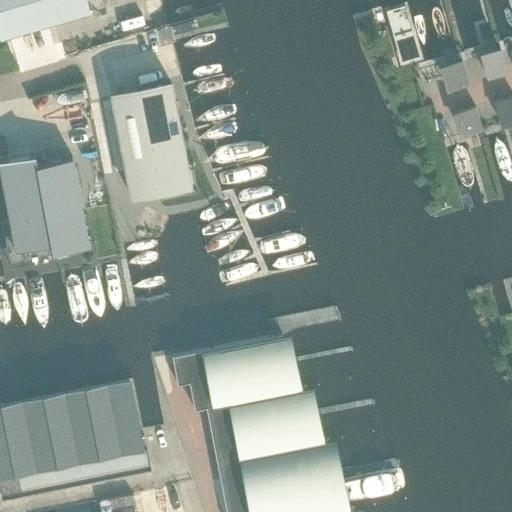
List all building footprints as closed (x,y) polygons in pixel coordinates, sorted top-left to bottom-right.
[(0,0),(0,37),(90,12),(86,0),(0,0)] [(507,72),(500,49),(480,55),(487,78),(507,72)] [(447,88),(467,83),(462,60),(442,65),(447,88)] [(141,90),(142,95),(112,100),(130,195),(161,189),(159,180),(188,174),(172,84),(141,90)] [(511,95),(493,100),(500,124),(511,120),(511,95)] [(475,106),(455,111),(461,135),(481,129),(475,106)] [(50,243),(52,253),(88,246),(72,157),(37,164),(35,154),(0,160),(0,169),(15,250),(50,243)] [(291,389),(282,334),(171,356),(177,384),(188,382),(194,409),(205,407),(225,511),(353,511),(352,507),(339,510),(327,439),(314,441),(304,386),(291,389)] [(150,468),(143,435),(139,436),(127,378),(0,405),(0,489),(2,500),(150,468)]
